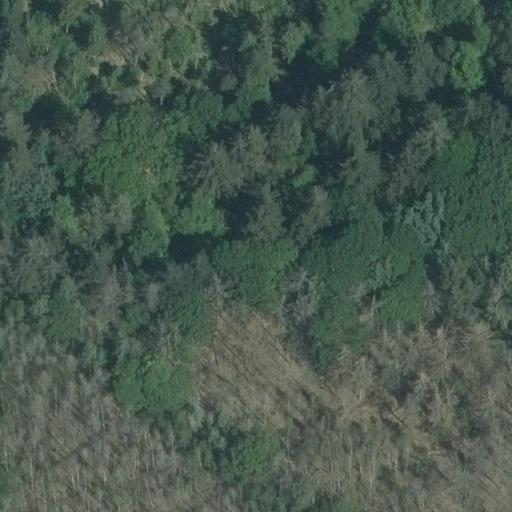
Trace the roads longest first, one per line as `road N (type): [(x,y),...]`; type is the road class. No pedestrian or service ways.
road 1 (track): [(511,1),(0,241)]
road 2 (track): [(486,12),(451,136),(511,186)]
